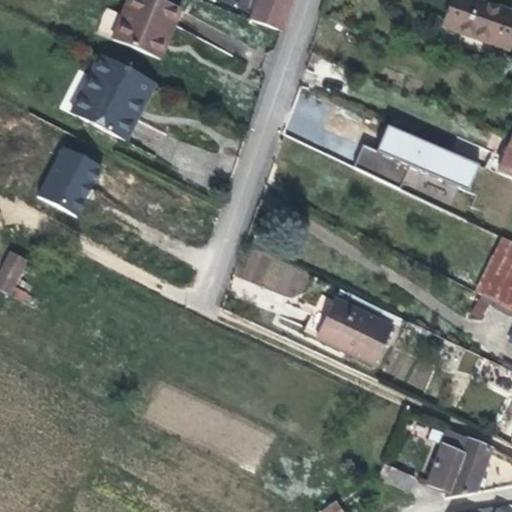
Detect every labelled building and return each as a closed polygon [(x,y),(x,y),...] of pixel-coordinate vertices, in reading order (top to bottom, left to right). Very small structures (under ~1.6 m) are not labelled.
[(152,57),(166,23),(173,26),(180,9),(157,0),(129,0),(112,41),(152,57)] [(258,0),(251,21),(281,32),(292,0),(258,0)] [(456,32),(466,0),(450,0),(442,27),(456,32)] [(508,49),(511,38),(511,14),(470,0),(466,0),(456,32),(508,49)] [(159,60),(173,26),(166,23),(152,57),(159,60)] [(132,116),(141,99),(145,101),(155,84),(101,56),(82,92),(91,96),(79,118),(125,142),(137,118),(132,116)] [(79,118),(91,96),(82,92),(71,113),(79,118)] [(141,99),(132,116),(137,118),(145,101),(141,99)] [(387,127),(376,154),(390,160),(394,152),(382,146),(390,128),(387,127)] [(362,148),(353,170),(399,190),(410,166),(420,171),(466,191),(477,166),(390,128),(382,146),(394,152),(390,160),(376,154),(362,148)] [(511,139),(505,157),(497,174),(511,180),(511,139)] [(39,197),(77,217),(87,198),(83,196),(88,186),(92,188),(102,168),(64,149),(39,197)] [(491,151),(484,168),(497,174),(505,157),(491,151)] [(410,195),(420,171),(410,166),(399,190),(410,195)] [(87,198),(92,188),(88,186),(83,196),(87,198)] [(511,309),(511,244),(501,239),(475,292),(510,313),(511,309)] [(237,278),(299,302),(311,271),(249,247),(237,278)] [(22,264),(24,261),(11,254),(10,258),(22,264)] [(29,264),(24,261),(22,264),(10,258),(0,277),(0,295),(11,301),(29,264)] [(321,295),(303,331),(374,365),(391,329),(321,295)] [(445,435),(431,429),(427,440),(441,446),(427,485),(446,493),(444,500),(475,494),(478,487),(483,489),(486,481),(481,479),(492,449),(447,430),(445,435)] [(415,479),(384,466),(379,480),(409,493),(415,479)] [(317,511),(344,511),(336,500),(317,511)]
